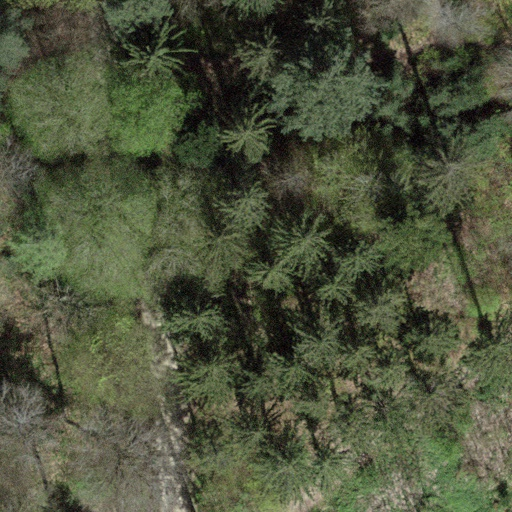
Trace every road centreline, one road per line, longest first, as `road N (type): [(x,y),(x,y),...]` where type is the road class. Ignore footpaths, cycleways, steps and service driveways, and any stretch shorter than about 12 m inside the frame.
road 1 (track): [(170,511),(144,289),(92,0)]
road 2 (track): [(292,511),(511,349)]
